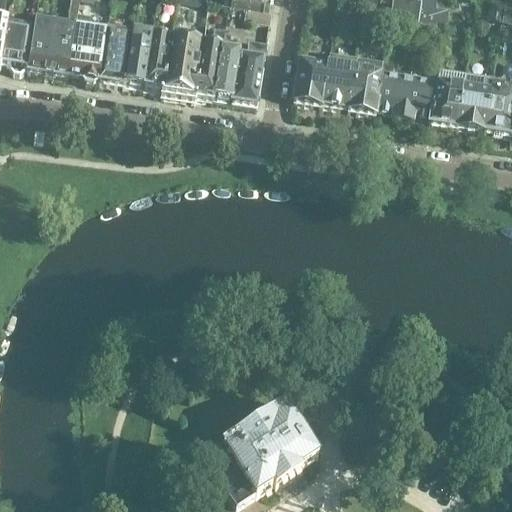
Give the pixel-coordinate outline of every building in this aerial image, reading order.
[(78,1),(71,0),(70,0),(66,24),(75,25),(78,1)] [(177,0),(177,4),(209,9),(210,2),(201,0),(177,0)] [(222,0),(222,1),(231,3),(230,12),(245,15),(268,18),(270,7),(273,5),(273,0),(222,0)] [(394,0),(393,0),(389,23),(418,28),(421,4),(394,0)] [(0,75),(1,76),(1,71),(2,71),(2,69),(1,69),(8,31),(6,31),(7,24),(3,23),(5,9),(0,8),(0,75)] [(487,8),(484,22),(502,27),(504,13),(487,8)] [(421,9),(418,28),(436,30),(439,12),(421,9)] [(268,18),(245,15),(243,27),(269,31),(270,19),(268,18)] [(33,35),(26,75),(28,75),(28,79),(68,85),(68,84),(69,84),(77,36),(75,36),(75,31),(53,28),(54,23),(36,20),(34,29),(33,35)] [(77,36),(69,84),(81,86),(81,87),(84,88),(86,91),(93,92),(96,91),(96,87),(98,87),(105,40),(97,39),(99,29),(91,29),(76,27),(75,36),(77,36)] [(96,87),(96,91),(97,90),(122,94),(122,92),(124,92),(132,33),(125,33),(107,30),(105,39),(105,40),(98,87),(96,87)] [(2,69),(2,71),(11,73),(10,74),(15,80),(21,81),(26,77),(26,75),(33,35),(8,31),(1,69),(2,69)] [(122,92),(122,94),(125,94),(126,94),(144,97),(144,98),(145,98),(145,96),(144,95),(151,45),(152,38),(152,36),(132,33),(124,92),(122,92)] [(203,54),(195,108),(196,105),(210,108),(211,106),(212,106),(219,60),(221,59),(221,56),(223,48),(225,35),(214,33),(211,49),(213,49),(212,55),(203,54)] [(145,96),(145,98),(161,100),(161,102),(162,103),(170,47),(171,41),(152,38),(151,45),(144,95),(145,96)] [(170,47),(162,103),(195,108),(203,54),(202,54),(203,53),(204,44),(190,42),(171,39),(171,41),(170,47)] [(233,111),(257,115),(267,51),(262,50),(262,49),(248,47),(246,60),(239,59),(233,111)] [(211,106),(210,108),(214,108),(214,107),(233,111),(239,59),(240,50),(223,48),(221,59),(219,60),(212,106),(211,106)] [(379,107),(377,120),(391,122),(391,125),(394,125),(393,127),(397,133),(403,133),(408,129),(409,127),(411,128),(412,125),(427,128),(430,112),(431,112),(435,89),(436,89),(436,87),(391,80),(395,55),(384,53),(382,67),(380,80),(381,81),(377,107),(379,107)] [(292,109),(294,109),(319,113),(326,72),(328,59),(319,63),(318,71),(305,69),(298,68),(292,109)] [(326,72),(319,113),(320,113),(347,116),(347,117),(353,76),(355,62),(328,59),(326,72)] [(353,76),(347,117),(374,122),(374,120),(377,120),(379,107),(377,107),(381,81),(380,80),(382,67),(355,62),(353,76)] [(463,93),(455,135),(456,135),(456,134),(482,138),(482,139),(490,96),(492,81),(483,79),(480,95),(463,93)] [(490,96),(482,139),(510,143),(511,141),(511,133),(511,87),(497,85),(498,80),(492,79),(492,81),(490,96)] [(430,112),(427,128),(428,128),(428,130),(455,135),(463,93),(436,89),(435,89),(431,112),(430,112)] [(225,451),(206,464),(225,497),(214,503),(210,501),(206,504),(206,511),(205,511),(231,511),(234,510),(235,511),(240,511),(255,502),(257,502),(273,492),(279,500),(306,482),(301,474),(319,462),(308,443),(319,436),(315,429),(303,436),(287,411),(225,450),(225,451)]
